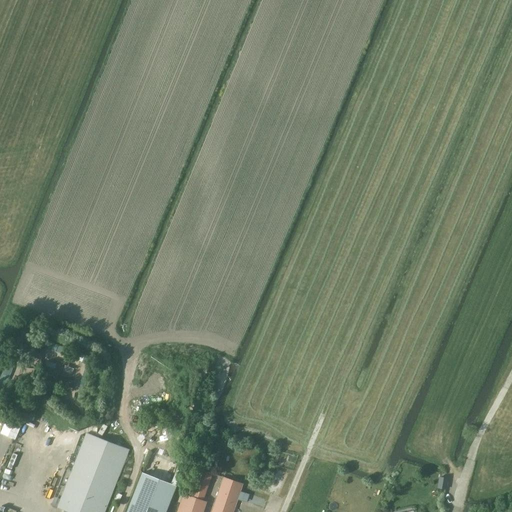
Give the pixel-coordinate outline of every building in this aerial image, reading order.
[(47,360),(46,370),(56,371),(56,361),(47,360)] [(65,365),(63,371),(71,374),(74,369),(65,365)] [(159,435),(163,424),(151,420),(148,431),(159,435)] [(10,438),(17,440),(21,427),(15,424),(10,438)] [(57,506),(71,511),(104,511),(129,449),(86,432),(57,506)] [(81,435),(69,464),(73,465),(84,436),(81,435)] [(203,500),(214,466),(200,462),(189,495),(182,493),(176,511),(202,511),(206,501),(203,500)] [(276,471),(267,491),(274,494),(277,487),(279,488),(282,482),(280,481),(283,474),(276,471)] [(165,511),(176,485),(142,472),(126,511),(165,511)] [(223,477),(218,493),(237,499),(243,483),(223,477)] [(440,477),(438,488),(445,489),(447,478),(440,477)] [(232,511),(237,499),(218,493),(211,511),(232,511)]
